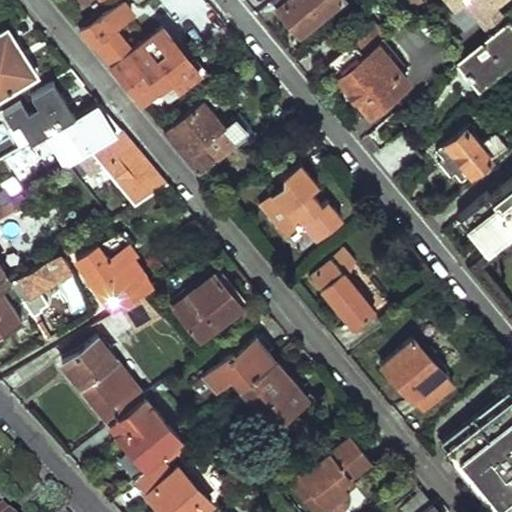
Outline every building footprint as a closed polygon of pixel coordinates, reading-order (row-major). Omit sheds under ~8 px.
[(272,0),(300,33),(339,0),(272,0)] [(493,0),(451,0),(453,2),(454,0),(465,0),(477,14),(493,1),(493,0)] [(78,27),(141,100),(158,86),(171,75),(177,84),(197,67),(161,26),(132,49),(115,27),(130,14),(119,1),(78,27)] [(504,14),(493,1),(477,14),(489,28),(504,14)] [(489,28),(454,57),(478,84),(511,55),(511,19),(506,13),(504,14),(489,28)] [(384,34),(373,20),(354,36),(328,59),(370,109),(408,78),(376,40),(384,34)] [(167,21),(161,26),(197,67),(203,63),(167,21)] [(0,32),(0,92),(23,78),(7,51),(12,46),(2,31),(0,32)] [(206,68),(203,63),(197,67),(177,84),(171,75),(158,86),(168,99),(206,68)] [(511,76),(495,91),(508,105),(511,102),(511,76)] [(30,98),(42,119),(71,100),(58,81),(30,98)] [(162,128),(198,171),(247,130),(236,116),(223,123),(202,96),(162,128)] [(115,131),(96,101),(52,128),(71,158),(90,146),(115,131)] [(437,149),(442,156),(438,160),(449,175),(455,170),(462,178),(505,142),(495,129),(479,142),(469,131),(477,124),(472,119),(437,149)] [(90,146),(136,204),(166,186),(120,129),(115,131),(90,146)] [(301,219),(313,233),(338,213),(323,196),(318,198),(308,186),(315,180),(298,157),(282,172),(281,183),(260,199),(276,221),(287,213),(296,224),(301,219)] [(459,214),(486,247),(511,224),(511,176),(492,193),(489,189),(459,214)] [(0,192),(0,203),(9,197),(4,190),(0,192)] [(0,203),(0,213),(14,204),(9,197),(0,203)] [(135,251),(116,227),(98,242),(96,239),(75,255),(116,306),(142,291),(150,286),(130,254),(135,251)] [(60,251),(62,254),(74,248),(71,244),(60,251)] [(12,280),(21,293),(27,289),(29,292),(69,267),(62,254),(60,251),(12,280)] [(343,335),(349,343),(375,321),(368,312),(371,307),(342,271),(345,267),(333,254),(309,273),(348,319),(335,332),(340,337),(343,335)] [(0,287),(2,287),(12,280),(0,261),(0,287)] [(173,306),(199,337),(240,304),(214,273),(173,306)] [(0,332),(21,319),(2,287),(0,287),(0,332)] [(90,324),(96,333),(149,299),(142,291),(116,306),(90,324)] [(62,359),(110,418),(140,394),(125,375),(127,372),(96,333),(62,359)] [(232,372),(242,383),(275,356),(257,334),(234,352),(231,349),(205,371),(216,384),(232,372)] [(449,378),(411,337),(379,364),(409,398),(409,397),(418,406),(449,378)] [(242,383),(273,421),(305,393),(275,356),(242,383)] [(108,420),(146,463),(156,454),(178,438),(181,434),(143,392),(140,394),(110,418),(108,420)] [(506,427),(511,434),(511,401),(506,394),(497,404),(511,422),(506,427)] [(450,443),(500,499),(511,488),(511,434),(506,427),(511,422),(497,404),(450,443)] [(349,437),(299,476),(305,483),(296,491),(310,509),(320,501),(325,508),(327,507),(331,510),(335,511),(340,510),(343,508),(346,505),(347,501),(347,496),(345,492),(346,491),(341,484),(349,478),(369,462),(349,437)] [(156,454),(164,463),(185,445),(178,438),(156,454)] [(134,477),(165,511),(198,511),(211,500),(177,464),(170,469),(164,463),(156,454),(146,463),(134,477)] [(299,476),(290,484),(296,491),(305,483),(299,476)] [(354,485),(349,478),(341,484),(346,491),(354,485)] [(421,492),(399,510),(401,511),(421,511),(432,504),(421,492)] [(320,501),(310,509),(313,511),(319,511),(325,508),(320,501)]
